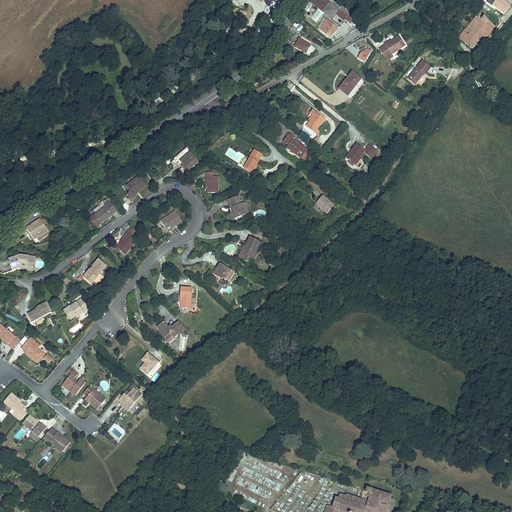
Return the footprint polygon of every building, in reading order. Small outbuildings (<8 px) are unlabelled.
[(499,8),(503,0),(474,0),(474,1),(486,8),(490,2),(499,8)] [(507,13),(511,5),(511,3),(505,0),(503,0),(499,8),(507,13)] [(350,17),(349,18),(332,4),(325,12),(334,19),(337,15),(347,22),(347,21),(353,26),(356,22),(350,17)] [(317,22),(323,13),(317,10),(312,19),(317,22)] [(488,26),(493,29),(497,23),(480,12),(476,18),(481,21),(471,36),(466,32),(462,37),(462,38),(474,46),(482,35),(488,26)] [(476,18),(466,32),(471,36),(481,21),(476,18)] [(341,30),(331,21),(324,30),(334,39),(341,30)] [(482,35),(486,38),(493,29),(488,26),(482,35)] [(383,51),(389,60),(397,57),(410,49),(404,39),(383,51)] [(311,54),(315,46),(304,40),(300,48),(311,54)] [(365,44),(361,49),(368,54),(372,49),(365,44)] [(427,63),(416,78),(423,83),(428,75),(430,76),(435,70),(427,63)] [(355,75),(342,92),(351,99),(364,82),(355,75)] [(258,80),(251,85),(253,88),(255,90),(262,84),(258,80)] [(317,120),(314,124),(309,130),(318,138),(320,135),(329,123),(317,114),(314,118),(316,119),(317,120)] [(293,154),(306,164),(313,156),(299,146),(301,144),(296,140),(290,147),(295,151),(293,154)] [(186,164),(184,165),(187,169),(200,159),(189,144),(176,155),(180,160),(181,158),(185,162),(186,164)] [(357,156),(352,163),(360,169),(365,163),(364,162),(368,157),(376,163),(382,155),(373,149),(368,154),(361,148),(356,155),(357,156)] [(259,155),(246,172),(256,179),(261,172),(258,170),(260,167),(262,169),(268,161),(259,155)] [(365,163),(360,169),(364,172),(369,165),(365,163)] [(208,170),(208,174),(209,175),(209,185),(209,190),(219,191),(219,174),(215,174),(215,171),(208,170)] [(131,190),(129,194),(127,197),(131,199),(137,191),(136,190),(145,183),(139,174),(126,183),(129,188),(131,190)] [(228,199),(230,207),(233,206),(236,216),(240,214),(241,217),(246,215),(242,204),(239,195),(228,199)] [(101,221),(112,212),(111,210),(116,207),(110,199),(104,202),(106,204),(94,212),(101,221)] [(329,202),(323,211),(333,219),(340,211),(329,202)] [(233,206),(230,207),(234,219),(241,217),(240,214),(236,216),(233,206)] [(184,219),(177,209),(163,219),(170,230),(174,227),(173,226),(172,224),(179,220),(180,222),(184,219)] [(38,234),(48,228),(44,222),(46,221),(44,217),(41,218),(41,217),(28,225),(35,236),(38,234)] [(127,233),(120,241),(117,245),(125,252),(135,240),(132,237),(137,230),(132,225),(126,232),(127,233)] [(38,234),(40,237),(50,231),(48,228),(38,234)] [(119,240),(120,241),(127,233),(126,232),(119,240)] [(244,245),(241,251),(244,253),(241,258),(248,261),(250,256),(254,250),(256,251),(261,241),(251,236),(246,246),(244,245)] [(11,267),(21,264),(27,264),(27,263),(32,264),(33,255),(20,253),(8,256),(11,267)] [(27,264),(21,264),(21,266),(34,268),(36,255),(33,255),(32,264),(27,263),(27,264)] [(96,273),(99,271),(100,271),(107,263),(99,257),(92,264),(93,265),(91,268),(90,267),(83,275),(91,282),(97,274),(96,273)] [(225,267),(224,264),(222,262),(218,263),(213,272),(220,277),(224,277),(229,280),(235,271),(230,268),(228,269),(225,267)] [(181,286),(181,296),(182,296),(181,306),(191,307),(192,287),(181,286)] [(69,305),(68,303),(62,307),(69,317),(74,313),(75,314),(86,307),(80,298),(75,301),(69,305)] [(39,308),(28,313),(31,320),(49,311),(45,302),(38,306),(39,308)] [(167,326),(162,330),(166,334),(164,336),(166,339),(171,335),(172,336),(184,327),(178,319),(170,326),(168,327),(167,326)] [(0,323),(0,335),(1,336),(0,337),(7,343),(14,334),(0,323)] [(36,346),(39,343),(29,335),(20,346),(24,349),(24,348),(30,353),(30,356),(35,360),(43,351),(36,346)] [(143,354),(154,362),(156,359),(146,351),(143,354)] [(47,354),(43,358),(48,363),(52,359),(47,354)] [(145,372),(154,362),(143,354),(143,355),(144,356),(141,359),(143,360),(138,366),(145,372)] [(76,371),(72,368),(60,383),(73,393),(83,379),(79,376),(75,381),(71,378),(76,371)] [(155,382),(160,375),(156,372),(151,379),(155,382)] [(85,394),(84,395),(90,400),(89,401),(95,407),(104,396),(88,383),(82,391),(85,394)] [(121,393),(118,391),(112,399),(117,403),(118,401),(120,399),(128,407),(140,392),(132,385),(125,393),(123,391),(121,393)] [(19,399),(17,398),(18,397),(10,390),(2,399),(13,408),(17,412),(15,415),(19,418),(27,408),(23,405),(24,404),(19,399)] [(120,399),(118,401),(126,408),(128,407),(120,399)] [(28,412),(21,421),(38,434),(45,425),(41,421),(40,422),(36,419),(35,420),(34,419),(34,418),(28,412)] [(53,427),(58,421),(52,417),(48,422),(53,427)] [(50,425),(42,435),(45,439),(48,439),(54,444),(53,445),(60,451),(69,440),(62,434),(61,435),(60,434),(60,433),(50,425)] [(373,511),(372,511),(393,511),(397,499),(373,492),(371,497),(376,498),(374,505),(373,511)] [(397,499),(393,511),(400,511),(404,500),(397,499)] [(345,500),(344,503),(342,503),(339,511),(372,511),(373,511),(374,505),(362,502),(352,500),(352,501),(345,500)]
